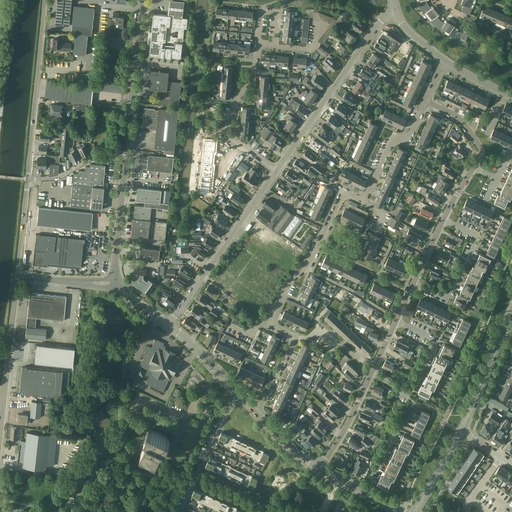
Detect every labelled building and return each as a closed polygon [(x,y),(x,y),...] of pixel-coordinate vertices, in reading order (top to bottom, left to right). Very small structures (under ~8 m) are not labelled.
[(69,26),(71,0),(57,0),(55,25),(69,26)] [(148,45),(151,45),(150,48),(150,55),(181,59),(182,42),(184,29),(184,28),(181,28),(182,18),(184,2),(169,0),(167,16),(154,14),(152,29),(152,32),(149,32),(149,33),(149,37),(149,40),(148,40),(147,44),(148,45)] [(419,0),(420,1),(417,2),(420,8),(427,5),(425,0),(419,0)] [(463,6),(462,8),(461,11),(469,15),(472,9),(469,8),(471,4),(462,0),(461,4),(463,6)] [(427,5),(420,8),(420,9),(424,14),(426,13),(429,16),(439,8),(437,5),(434,8),(433,7),(431,9),(427,5)] [(91,35),(94,8),(74,6),(71,33),(75,34),(73,54),(85,55),(87,35),(91,35)] [(484,6),(483,8),(480,15),(486,17),(489,8),(484,6)] [(285,17),(294,18),(295,9),(286,8),(285,17)] [(439,8),(429,16),(432,20),(430,22),(435,27),(440,20),(437,16),(439,15),(439,14),(441,11),(439,8)] [(489,8),(486,17),(491,20),(495,10),(489,8)] [(495,10),(491,20),(496,22),(500,13),(495,10)] [(256,12),(247,11),(246,20),(252,20),(253,18),(253,17),(255,17),(256,17),(256,12)] [(123,29),(123,25),(124,17),(119,17),(119,13),(113,13),(112,20),(116,20),(115,24),(118,25),(118,28),(123,29)] [(500,13),(496,22),(501,24),(505,15),(500,13)] [(505,15),(501,24),(507,26),(510,17),(505,15)] [(342,18),(339,16),(336,21),(339,22),(343,25),(345,23),(341,20),(342,18)] [(440,20),(435,27),(440,31),(441,29),(445,31),(452,20),(449,18),(447,21),(446,21),(445,23),(440,20)] [(335,27),(339,22),(336,21),(334,19),(330,24),(335,27)] [(355,20),(351,27),(360,33),(364,27),(355,20)] [(452,20),(445,31),(449,34),(448,36),(451,37),(454,39),(457,31),(453,29),(454,26),(454,25),(456,22),(452,20)] [(376,43),(387,50),(392,53),(398,45),(403,39),(389,30),(385,36),(385,35),(383,34),(380,37),(376,43)] [(457,31),(454,39),(460,41),(461,39),(466,41),(467,38),(468,39),(469,35),(468,35),(469,32),(464,30),(463,33),(457,31)] [(347,31),(345,34),(347,36),(345,39),(352,44),(356,38),(347,31)] [(60,39),(53,39),(52,48),(53,48),(53,50),(70,51),(70,43),(60,42),(60,39)] [(331,51),(322,45),(320,43),(315,51),(325,57),(327,54),(328,55),(331,51)] [(339,43),(337,46),(339,48),(337,50),(344,55),(348,50),(339,43)] [(384,54),(387,50),(376,43),(373,47),(381,53),(382,53),(384,54)] [(370,58),(377,63),(380,58),(373,53),(370,58)] [(328,73),(330,70),(333,72),(338,66),(331,60),(333,58),(330,55),(322,63),(325,65),(325,66),(323,68),(328,73)] [(373,68),(377,63),(370,58),(366,63),(373,68)] [(420,66),(429,71),(431,65),(422,61),(420,66)] [(222,73),(224,73),(232,73),(233,67),(233,64),(223,64),(222,73)] [(426,76),(429,71),(420,66),(417,72),(426,76)] [(364,67),(362,70),(374,78),(377,75),(372,72),(364,67)] [(161,72),(160,70),(157,71),(150,71),(150,78),(147,80),(149,82),(148,89),(156,90),(157,92),(156,103),(179,106),(181,83),(169,82),(168,80),(169,73),(161,72)] [(374,78),(362,70),(359,73),(362,75),(361,76),(368,80),(368,79),(370,80),(372,79),(373,80),(374,78)] [(417,72),(415,77),(424,81),(426,76),(417,72)] [(316,76),(312,83),(321,89),(325,83),(320,80),(320,79),(316,76)] [(415,77),(413,82),(422,86),(424,81),(415,77)] [(375,83),(371,80),(368,84),(372,87),(373,87),(375,89),(378,85),(376,83),(375,83)] [(45,81),(43,99),(69,101),(86,103),(90,104),(92,86),(45,81)] [(359,81),(356,86),(361,89),(368,94),(372,97),(374,95),(377,91),(374,89),(368,84),(366,87),(364,85),(363,84),(359,81)] [(449,92),(453,83),(448,81),(443,90),(449,92)] [(410,87),(419,91),(422,86),(413,82),(410,87)] [(454,94),(458,85),(453,83),(449,92),(454,94)] [(458,85),(454,94),(459,97),(463,88),(458,85)] [(361,89),(356,86),(352,90),(358,94),(361,96),(362,94),(363,94),(367,97),(365,99),(369,102),(372,98),(372,97),(368,94),(361,89)] [(417,96),(419,91),(410,87),(408,92),(417,96)] [(463,88),(459,97),(464,99),(468,90),(463,88)] [(305,90),(303,92),(314,100),(316,97),(316,98),(318,96),(317,95),(318,94),(311,90),(309,93),(305,90)] [(468,90),(464,99),(469,102),(474,93),(468,90)] [(230,98),(230,92),(222,91),(221,97),(217,97),(217,100),(227,101),(228,98),(230,98)] [(314,100),(303,92),(302,94),(305,97),(303,100),(310,105),(311,104),(311,105),(313,103),(312,102),(314,100)] [(414,102),(417,96),(408,92),(405,97),(414,102)] [(475,104),(479,95),(474,93),(469,102),(475,104)] [(352,104),(355,99),(353,98),(353,97),(350,95),(349,96),(346,94),(345,96),(344,96),(343,97),(343,98),(343,99),(349,103),(352,104)] [(484,97),(479,95),(475,104),(480,107),(484,97)] [(412,107),(414,102),(405,97),(403,103),(412,107)] [(484,97),(480,107),(485,109),(489,100),(484,97)] [(289,102),(305,113),(307,110),(292,99),(289,102)] [(86,107),(86,103),(69,101),(68,105),(78,107),(78,111),(85,111),(85,117),(89,118),(90,108),(86,107)] [(305,113),(289,102),(288,104),(290,105),(294,108),(293,109),(302,116),(305,113)] [(62,105),(51,104),(50,113),(57,114),(57,117),(61,117),(61,114),(62,105)] [(337,107),(349,115),(348,114),(350,111),(347,109),(339,104),(338,104),(337,106),(337,107)] [(501,113),(506,115),(510,107),(505,105),(501,113)] [(336,108),(335,109),(335,110),(334,110),(343,116),(343,117),(346,119),(349,115),(337,107),(336,108)] [(174,154),(174,151),(178,111),(159,109),(158,111),(155,110),(155,109),(144,108),(144,115),(145,115),(144,118),(143,118),(142,127),(150,128),(149,130),(156,131),(155,149),(164,149),(164,153),(174,154)] [(386,122),(391,112),(385,110),(381,119),(386,122)] [(391,112),(386,122),(392,124),(396,115),(391,112)] [(430,114),(428,120),(437,124),(440,125),(442,120),(443,117),(435,113),(434,116),(430,114)] [(287,131),(289,129),(292,131),(296,124),(293,121),(295,119),(288,114),(285,118),(289,121),(285,126),(286,126),(284,128),(284,129),(286,131),(287,131)] [(342,128),(343,126),(341,124),(341,123),(339,121),(331,115),(331,116),(330,116),(329,117),(329,118),(329,119),(342,128)] [(396,115),(392,124),(397,126),(401,117),(396,115)] [(401,117),(397,126),(402,129),(406,120),(401,117)] [(334,128),(333,130),(338,133),(340,131),(342,128),(329,119),(328,119),(327,119),(326,121),(327,122),(326,122),(334,128)] [(425,125),(434,129),(437,124),(428,120),(425,125)] [(370,123),(367,129),(375,132),(378,126),(370,123)] [(432,134),(434,129),(425,125),(423,130),(432,134)] [(61,145),(60,155),(65,156),(66,151),(68,137),(68,133),(69,128),(63,128),(61,142),(61,145)] [(268,128),(262,137),(267,141),(269,138),(271,140),(273,136),(271,135),(273,132),(268,128)] [(323,141),(327,143),(330,138),(324,134),(326,131),(322,128),(320,132),(319,131),(316,136),(323,141)] [(448,136),(450,138),(456,143),(458,140),(457,139),(460,135),(451,128),(448,136)] [(364,135),(372,138),(375,132),(367,129),(364,135)] [(490,137),(494,140),(498,131),(494,129),(490,137)] [(430,139),(432,134),(423,130),(421,135),(430,139)] [(498,131),(494,140),(499,142),(503,133),(498,131)] [(248,138),(249,135),(250,135),(251,132),(249,132),(240,132),(240,138),(244,138),(244,139),(247,141),(248,141),(248,138)] [(503,133),(499,142),(503,144),(507,135),(503,133)] [(364,135),(361,140),(369,144),(372,138),(364,135)] [(421,135),(418,140),(427,145),(430,139),(421,135)] [(503,144),(507,146),(511,138),(507,135),(503,144)] [(274,137),(271,142),(273,143),(273,144),(271,147),(274,150),(274,149),(276,151),(278,151),(279,148),(283,143),(274,137)] [(314,140),(310,145),(319,151),(322,146),(314,140)] [(369,144),(361,140),(359,146),(367,150),(369,144)] [(427,145),(418,140),(416,146),(425,150),(427,145)] [(76,146),(76,147),(78,149),(77,149),(82,157),(85,156),(80,145),(78,142),(76,144),(77,146),(76,146)] [(80,145),(85,156),(88,154),(84,145),(83,143),(80,145)] [(459,156),(462,158),(465,152),(460,149),(462,146),(459,144),(457,147),(453,145),(451,150),(452,150),(450,153),(457,158),(459,156)] [(46,146),(39,146),(38,153),(46,154),(46,146)] [(72,162),(75,161),(70,150),(69,149),(70,147),(68,146),(67,146),(67,151),(67,152),(68,154),(72,162)] [(359,146),(356,152),(364,156),(367,150),(359,146)] [(69,149),(70,150),(75,161),(78,159),(74,151),(73,148),(72,147),(69,149)] [(341,153),(332,147),(330,149),(339,156),(341,153)] [(396,154),(404,158),(407,152),(399,148),(396,154)] [(312,163),(316,157),(307,151),(302,156),(312,163)] [(330,159),(320,152),(317,155),(327,162),(330,159)] [(364,156),(356,152),(353,158),(361,162),(364,156)] [(396,154),(393,160),(401,164),(404,158),(396,154)] [(54,164),(59,165),(59,162),(59,159),(60,155),(45,156),(45,157),(54,158),(54,164)] [(144,156),(142,156),(142,162),(139,162),(138,172),(138,173),(143,174),(143,171),(147,171),(147,170),(172,173),(173,158),(149,155),(148,157),(144,157),(144,156)] [(296,160),(293,165),(299,170),(305,173),(306,170),(303,168),(305,166),(303,164),(300,162),(296,160)] [(398,170),(401,164),(393,160),(391,166),(398,170)] [(242,162),(238,167),(245,173),(249,167),(242,162)] [(313,162),(311,166),(321,173),(323,170),(313,162)] [(54,164),(50,164),(37,163),(36,168),(45,169),(45,166),(49,166),(49,170),(48,176),(58,175),(58,168),(59,165),(54,164)] [(73,173),(72,184),(103,188),(105,166),(89,164),(89,167),(85,166),(85,171),(78,170),(77,174),(73,173)] [(445,168),(442,173),(452,179),(455,173),(449,169),(451,167),(445,164),(443,167),(445,168)] [(396,176),(398,170),(391,166),(388,172),(396,176)] [(318,173),(310,167),(308,170),(316,176),(318,173)] [(253,178),(254,176),(254,177),(257,173),(252,169),(248,174),(246,173),(241,180),(251,187),(252,186),(253,186),(255,184),(254,183),(256,180),(253,178)] [(289,170),(285,176),(292,181),(294,179),(297,181),(299,178),(296,176),(289,170)] [(339,178),(345,180),(348,173),(342,170),(339,178)] [(345,180),(351,183),(354,175),(348,173),(345,180)] [(388,174),(385,180),(393,184),(396,178),(388,174)] [(351,183),(357,186),(360,178),(354,175),(351,183)] [(363,189),(366,181),(368,178),(362,175),(360,178),(357,186),(363,189)] [(439,177),(435,183),(445,189),(449,184),(445,182),(447,179),(441,176),(440,178),(439,177)] [(393,184),(385,180),(382,186),(390,190),(393,184)] [(289,189),(285,194),(290,198),(296,190),(298,187),(293,184),(292,185),(288,181),(284,186),(289,189)] [(324,187),(321,193),(329,196),(332,190),(326,187),(327,184),(321,181),(319,184),(324,187)] [(285,194),(289,189),(284,186),(280,182),(276,187),(283,192),(285,194)] [(434,188),(432,191),(437,194),(439,192),(442,194),(445,189),(435,183),(437,184),(434,188)] [(71,196),(102,199),(104,188),(103,188),(72,184),(71,196)] [(382,186),(379,192),(387,196),(390,190),(382,186)] [(427,189),(422,186),(419,192),(423,195),(427,189)] [(232,187),(229,191),(233,193),(230,199),(239,205),(240,205),(239,205),(243,199),(244,200),(244,199),(236,194),(238,191),(232,187)] [(511,196),(511,194),(511,190),(504,187),(502,191),(511,196)] [(138,188),(136,200),(160,203),(160,204),(169,205),(170,191),(162,190),(138,188)] [(299,188),(294,194),(298,197),(302,190),(299,188)] [(509,200),(511,196),(502,191),(500,195),(498,194),(508,199),(509,200)] [(387,196),(379,192),(377,198),(385,202),(387,196)] [(319,199),(327,202),(329,196),(321,193),(319,199)] [(429,194),(426,199),(429,201),(436,206),(440,201),(433,196),(429,194)] [(508,199),(498,194),(496,199),(506,203),(508,199)] [(102,199),(71,196),(70,207),(101,210),(102,199)] [(221,203),(221,201),(225,204),(227,201),(220,196),(217,200),(221,203)] [(412,196),(407,202),(412,206),(416,200),(412,196)] [(377,198),(374,204),(382,208),(385,202),(377,198)] [(267,199),(263,205),(273,211),(277,205),(273,203),(267,199)] [(319,199),(316,204),(324,208),(327,202),(319,199)] [(468,210),(472,201),(467,199),(463,208),(468,210)] [(506,203),(496,199),(494,203),(504,207),(506,203)] [(472,201),(468,210),(472,212),(476,204),(472,201)] [(316,204),(313,210),(321,214),(324,208),(316,204)] [(476,204),(472,212),(476,214),(480,206),(476,204)] [(134,205),(133,219),(132,219),(132,223),(132,224),(131,237),(148,239),(150,225),(151,221),(150,221),(151,207),(134,205)] [(267,224),(278,231),(280,233),(294,215),(281,205),(271,219),(260,211),(257,216),(261,219),(266,223),(267,224)] [(231,217),(236,211),(232,209),(228,207),(228,208),(225,206),(222,211),(231,217)] [(480,206),(476,214),(481,216),(485,208),(480,206)] [(93,213),(38,208),(37,225),(89,230),(90,222),(92,222),(93,213)] [(422,208),(419,213),(423,215),(431,218),(431,217),(432,217),(433,215),(432,214),(433,213),(426,210),(422,208)] [(489,210),(485,208),(481,216),(485,218),(489,210)] [(345,221),(350,212),(344,209),(340,218),(345,221)] [(321,214),(313,210),(311,216),(318,220),(321,214)] [(489,210),(485,218),(490,220),(494,212),(489,210)] [(395,218),(401,221),(405,214),(399,211),(395,218)] [(351,223),(355,214),(350,212),(345,221),(351,223)] [(223,219),(225,217),(220,213),(218,216),(219,217),(216,222),(224,228),(228,223),(223,219)] [(355,214),(351,223),(356,226),(360,217),(355,214)] [(356,226),(361,228),(365,219),(360,217),(356,226)] [(501,221),(510,225),(511,221),(503,217),(501,221)] [(401,222),(393,218),(389,226),(396,230),(401,222)] [(413,226),(425,231),(428,223),(417,218),(413,226)] [(165,240),(167,222),(155,221),(153,239),(165,240)] [(499,226),(507,230),(510,225),(501,221),(499,226)] [(209,226),(211,227),(210,229),(211,230),(209,233),(217,238),(223,230),(211,222),(209,225),(209,226)] [(497,231),(505,235),(507,230),(499,226),(497,231)] [(416,233),(413,232),(409,230),(407,234),(410,236),(413,238),(420,241),(422,236),(416,233)] [(497,231),(495,235),(503,239),(505,235),(497,231)] [(82,270),(84,244),(85,239),(55,236),(36,234),(34,250),(33,265),(82,270)] [(310,234),(300,247),(304,250),(313,236),(310,234)] [(371,235),(369,240),(378,244),(380,239),(371,235)] [(493,240),(501,244),(503,239),(495,235),(493,240)] [(447,237),(444,243),(452,247),(454,244),(459,246),(462,240),(453,236),(452,239),(447,237)] [(214,243),(207,239),(205,238),(202,243),(210,249),(214,243)] [(366,245),(375,249),(378,244),(369,240),(366,245)] [(493,240),(490,245),(499,248),(501,244),(493,240)] [(366,245),(364,250),(373,254),(375,249),(366,245)] [(496,253),(499,248),(490,245),(488,249),(496,253)] [(201,249),(197,246),(191,254),(196,257),(197,254),(203,258),(207,253),(208,251),(204,248),(203,251),(201,249)] [(496,253),(488,249),(486,254),(494,258),(496,253)] [(361,255),(370,260),(373,254),(364,250),(361,255)] [(448,256),(440,252),(437,258),(445,262),(448,256)] [(480,254),(479,258),(488,262),(490,258),(480,254)] [(327,268),(331,259),(326,256),(321,265),(327,268)] [(389,268),(393,260),(388,258),(384,266),(389,268)] [(479,258),(477,262),(486,267),(488,262),(479,258)] [(331,259),(327,268),(332,270),(336,261),(331,259)] [(453,273),(458,261),(455,259),(453,262),(451,268),(449,271),(453,273)] [(389,268),(393,270),(397,262),(393,260),(389,268)] [(336,261),(332,270),(337,273),(341,263),(336,261)] [(401,264),(397,262),(393,270),(397,272),(401,264)] [(489,268),(486,267),(477,262),(475,266),(484,271),(487,272),(489,268)] [(342,275),(346,266),(341,263),(337,273),(342,275)] [(401,264),(397,272),(402,275),(406,266),(401,264)] [(484,271),(475,266),(473,265),(471,270),(481,274),(483,270),(484,271)] [(346,266),(342,275),(347,277),(352,268),(346,266)] [(181,267),(178,272),(189,279),(193,274),(183,267),(181,267)] [(143,278),(143,274),(146,274),(146,269),(134,268),(133,282),(134,282),(135,283),(134,285),(149,295),(156,285),(149,280),(147,282),(144,279),(144,278),(143,278)] [(352,268),(347,277),(353,280),(357,271),(352,268)] [(440,273),(432,270),(429,276),(437,279),(440,273)] [(471,270),(469,274),(479,278),(481,274),(471,270)] [(357,271),(353,280),(358,282),(362,273),(357,271)] [(362,273),(358,282),(363,285),(367,276),(362,273)] [(467,278),(477,282),(479,278),(469,274),(467,278)] [(309,283),(317,286),(320,280),(312,276),(309,283)] [(467,278),(465,282),(475,287),(477,282),(467,278)] [(176,279),(173,283),(176,285),(176,286),(178,287),(179,287),(182,289),(186,284),(180,279),(179,280),(176,279)] [(473,291),(475,287),(465,282),(463,286),(473,291)] [(317,286),(309,283),(306,288),(314,292),(317,286)] [(375,295),(379,286),(374,283),(370,292),(375,295)] [(209,285),(205,291),(211,295),(212,293),(216,295),(217,292),(214,290),(215,288),(212,286),(211,287),(209,285)] [(379,286),(375,295),(380,297),(385,288),(379,286)] [(471,295),(473,291),(463,286),(461,290),(471,295)] [(306,288),(303,295),(311,298),(314,300),(317,293),(314,292),(306,288)] [(385,288),(380,297),(386,300),(390,291),(385,288)] [(165,289),(162,294),(167,297),(164,301),(172,306),(176,300),(171,296),(172,294),(165,289)] [(469,299),(471,295),(461,290),(460,294),(458,293),(458,294),(468,298),(469,299)] [(390,291),(386,300),(391,302),(395,293),(390,291)] [(30,293),(27,317),(63,321),(66,297),(30,293)] [(466,302),(468,298),(458,294),(456,298),(466,302)] [(311,298),(303,295),(301,300),(309,304),(311,298)] [(202,296),(198,302),(203,305),(205,303),(211,308),(214,304),(208,299),(204,297),(202,296)] [(464,307),(466,302),(456,298),(454,302),(464,307)] [(421,309),(425,301),(420,299),(416,307),(421,309)] [(429,303),(425,301),(421,309),(425,311),(429,303)] [(363,303),(358,309),(364,313),(366,311),(370,314),(370,315),(378,320),(381,314),(373,309),(371,308),(370,308),(369,307),(363,303)] [(430,313),(433,305),(429,303),(425,311),(430,313)] [(434,315),(438,307),(433,305),(430,313),(434,315)] [(201,308),(201,310),(197,307),(197,308),(194,306),(190,312),(196,316),(197,314),(202,317),(206,311),(201,308)] [(438,307),(434,315),(438,317),(442,309),(438,307)] [(219,312),(213,308),(210,312),(216,317),(219,312)] [(328,309),(323,316),(325,318),(324,319),(357,350),(359,347),(367,354),(372,349),(364,342),(363,342),(333,313),(328,309)] [(442,309),(438,317),(443,319),(446,311),(442,309)] [(287,322),(290,314),(284,311),(281,319),(287,322)] [(451,313),(446,311),(443,319),(447,322),(451,313)] [(293,325),(296,317),(290,314),(287,322),(293,325)] [(296,317),(293,325),(299,328),(302,320),(296,317)] [(187,318),(182,324),(191,329),(193,326),(197,329),(201,324),(194,319),(192,322),(187,318)] [(357,319),(355,324),(365,328),(368,323),(357,319)] [(461,324),(469,328),(471,323),(463,319),(461,322),(461,324)] [(302,320),(299,328),(305,331),(308,323),(302,320)] [(469,328),(461,324),(458,328),(467,332),(469,328)] [(28,338),(45,340),(46,329),(26,327),(25,338),(28,338)] [(456,333),(464,337),(467,332),(458,328),(456,333)] [(367,332),(366,335),(369,336),(368,336),(376,340),(377,338),(379,335),(378,335),(378,334),(376,333),(377,331),(372,329),(371,331),(368,330),(367,332)] [(464,337),(456,333),(454,338),(462,341),(464,337)] [(209,334),(205,343),(211,346),(216,337),(209,334)] [(272,336),(269,342),(277,345),(280,339),(272,336)] [(462,341),(454,338),(452,342),(460,346),(462,341)] [(163,346),(164,343),(155,339),(151,348),(148,346),(143,356),(144,357),(136,374),(148,379),(146,384),(163,392),(168,381),(175,378),(173,375),(174,375),(179,364),(176,363),(178,359),(174,357),(176,354),(164,349),(163,346)] [(396,344),(410,351),(413,345),(409,343),(408,345),(398,340),(396,344)] [(266,347),(274,351),(277,345),(269,342),(266,347)] [(220,354),(223,346),(217,343),(214,351),(220,354)] [(300,350),(308,353),(310,347),(303,344),(300,350)] [(410,351),(396,344),(394,347),(405,353),(403,356),(409,359),(411,355),(409,354),(410,351)] [(37,345),(35,363),(72,367),(74,348),(37,345)] [(443,349),(452,354),(452,353),(454,354),(456,350),(454,349),(455,348),(455,346),(452,345),(450,347),(445,345),(443,349)] [(229,348),(223,346),(220,354),(225,356),(229,348)] [(266,347),(263,353),(271,357),(274,351),(266,347)] [(229,348),(225,356),(231,359),(235,351),(229,348)] [(450,357),(452,354),(443,349),(441,353),(450,357)] [(300,350),(297,356),(305,359),(308,353),(300,350)] [(235,351),(231,359),(237,362),(241,354),(235,351)] [(271,357),(263,353),(260,359),(268,363),(271,357)] [(439,357),(447,361),(448,362),(450,358),(441,353),(440,354),(439,357)] [(297,356),(294,361),(302,365),(305,359),(297,356)] [(437,356),(435,361),(445,365),(447,361),(439,357),(437,356)] [(384,364),(393,368),(396,369),(398,364),(395,363),(394,364),(386,360),(384,364)] [(412,364),(405,360),(402,364),(409,368),(412,364)] [(292,367),(299,371),(302,365),(294,361),(292,367)] [(330,361),(325,366),(329,370),(334,365),(330,361)] [(435,361),(433,365),(443,369),(445,365),(435,361)] [(344,366),(342,369),(344,372),(352,379),(355,376),(358,373),(350,366),(346,362),(343,365),(344,366)] [(393,368),(384,364),(382,367),(391,372),(391,371),(392,372),(393,370),(392,369),(393,368)] [(433,365),(431,369),(441,373),(443,369),(433,365)] [(22,367),(19,393),(60,397),(62,371),(22,367)] [(237,375),(243,378),(246,370),(241,367),(237,375)] [(292,367),(289,373),(297,377),(299,371),(292,367)] [(431,369),(430,373),(439,377),(441,373),(431,369)] [(252,372),(246,370),(243,378),(249,380),(252,372)] [(249,380),(255,383),(258,375),(252,372),(249,380)] [(297,377),(289,373),(286,379),(294,383),(297,377)] [(321,373),(314,381),(320,386),(326,377),(321,373)] [(430,373),(428,377),(439,382),(441,378),(439,377),(430,373)] [(255,383),(261,386),(265,378),(258,375),(255,383)] [(428,377),(426,381),(435,386),(437,386),(439,382),(428,377)] [(435,386),(426,381),(424,385),(422,384),(422,385),(432,389),(433,390),(435,386)] [(285,382),(283,388),(290,391),(293,385),(285,382)] [(343,382),(340,387),(344,389),(343,390),(346,391),(346,390),(350,392),(352,386),(346,383),(343,382)] [(374,385),(371,391),(377,393),(375,396),(381,399),(383,396),(381,395),(384,389),(374,385)] [(430,393),(432,389),(422,385),(420,389),(430,393)] [(511,388),(505,385),(502,391),(510,395),(511,389),(511,388)] [(280,394),(288,397),(290,391),(283,388),(280,394)] [(428,397),(430,393),(420,389),(418,393),(421,394),(419,398),(426,401),(428,397)] [(344,395),(341,393),(337,390),(333,395),(337,398),(343,403),(347,398),(344,396),(344,395)] [(507,401),(510,395),(502,391),(499,397),(507,401)] [(280,394),(277,400),(285,403),(288,397),(280,394)] [(277,400),(274,405),(282,409),(285,410),(287,404),(285,403),(277,400)] [(380,406),(378,409),(383,411),(385,407),(384,406),(386,403),(381,400),(379,405),(380,406)] [(366,401),(364,407),(374,411),(377,406),(366,401)] [(41,403),(31,402),(30,417),(40,418),(41,403)] [(326,408),(336,417),(338,415),(337,414),(339,411),(331,404),(329,407),(328,406),(326,408)] [(282,409),(274,405),(271,411),(279,415),(282,409)] [(313,406),(311,409),(317,415),(320,412),(313,406)] [(336,417),(326,408),(324,410),(326,411),(324,414),(332,421),(334,418),(335,419),(336,417)] [(420,416),(428,420),(430,415),(422,411),(420,416)] [(361,412),(359,418),(362,419),(361,421),(371,425),(372,422),(369,420),(371,417),(361,412)] [(501,419),(492,413),(488,419),(489,420),(492,422),(495,424),(497,425),(501,419)] [(27,415),(17,414),(17,423),(26,424),(27,420),(28,420),(28,419),(27,419),(27,415)] [(379,423),(380,420),(378,419),(380,416),(375,414),(372,420),(379,423)] [(418,420),(426,424),(428,420),(420,416),(418,420)] [(316,427),(323,433),(327,429),(322,425),(323,424),(318,420),(316,422),(318,424),(316,427)] [(415,425),(424,429),(426,424),(418,420),(415,425)] [(483,433),(484,434),(491,424),(492,422),(489,420),(485,425),(484,426),(483,426),(482,428),(480,432),(481,432),(481,433),(482,434),(483,433)] [(506,420),(497,433),(492,440),(496,443),(503,433),(504,431),(506,429),(510,422),(506,420)] [(493,428),(494,426),(493,426),(491,424),(484,434),(485,435),(485,436),(486,436),(487,436),(492,429),(493,428)] [(368,432),(366,431),(366,430),(363,428),(356,425),(355,426),(354,427),(355,428),(354,430),(356,431),(356,432),(360,434),(360,435),(366,438),(368,432)] [(415,425),(413,429),(422,433),(424,429),(415,425)] [(16,428),(12,427),(11,439),(15,439),(21,439),(22,429),(16,428)] [(319,438),(323,433),(316,427),(313,429),(311,428),(309,429),(314,434),(314,433),(319,438)] [(303,428),(300,431),(302,433),(305,437),(308,434),(303,428)] [(165,448),(166,447),(170,439),(149,429),(145,437),(147,438),(145,442),(146,442),(141,453),(157,460),(162,450),(166,452),(167,449),(165,448)] [(419,438),(422,433),(413,429),(411,434),(419,438)] [(25,442),(20,441),(17,462),(23,462),(22,467),(45,470),(46,465),(53,466),(57,436),(27,432),(25,442)] [(219,437),(220,438),(218,441),(224,444),(228,435),(222,433),(221,432),(219,437)] [(503,433),(496,443),(501,446),(505,439),(504,438),(506,436),(503,433)] [(228,435),(224,444),(223,445),(227,446),(231,447),(235,439),(231,437),(231,436),(228,435)] [(402,440),(412,444),(414,440),(404,436),(402,440)] [(311,437),(306,440),(311,447),(316,443),(311,437)] [(355,448),(359,444),(357,442),(354,439),(354,440),(351,437),(350,437),(348,439),(349,440),(347,442),(353,447),(355,448)] [(231,447),(238,451),(242,442),(239,441),(240,440),(235,438),(235,439),(231,447)] [(364,438),(361,442),(366,447),(370,443),(364,438)] [(410,448),(412,444),(402,440),(400,444),(410,448)] [(242,441),(242,442),(238,451),(245,454),(249,445),(246,444),(247,443),(242,441)] [(245,454),(252,457),(256,449),(253,447),(254,446),(249,444),(249,445),(245,454)] [(408,453),(410,448),(400,444),(398,448),(408,453)] [(395,451),(404,456),(406,457),(408,453),(398,448),(397,447),(395,451)] [(256,449),(252,457),(256,459),(256,460),(259,461),(263,452),(264,451),(261,450),(260,450),(256,449)] [(474,449),(470,454),(480,461),(484,455),(474,449)] [(403,460),(404,456),(395,451),(393,456),(403,460)] [(265,463),(267,460),(268,460),(269,458),(268,458),(269,455),(263,452),(259,461),(265,463)] [(352,457),(344,453),(343,457),(339,456),(335,464),(343,468),(347,460),(350,461),(352,457)] [(470,454),(467,460),(476,466),(480,461),(470,454)] [(401,464),(403,460),(393,456),(391,460),(401,464)] [(212,469),(216,460),(210,458),(209,461),(208,461),(206,466),(212,469)] [(364,462),(356,459),(354,463),(356,464),(352,472),(360,476),(364,467),(362,466),(364,462)] [(217,471),(220,472),(224,464),(216,460),(212,469),(212,470),(216,472),(217,471)] [(389,464),(399,468),(401,464),(391,460),(389,464)] [(466,460),(463,465),(473,472),(476,467),(466,460)] [(227,465),(224,464),(220,472),(223,474),(223,475),(226,476),(231,467),(231,466),(228,465),(227,465)] [(397,472),(399,468),(389,464),(387,468),(397,472)] [(463,465),(459,471),(469,477),(473,472),(463,465)] [(499,466),(495,474),(499,477),(504,469),(499,466)] [(238,470),(231,467),(226,476),(229,477),(229,478),(233,480),(234,479),(238,470)] [(395,477),(397,472),(387,468),(385,472),(395,477)] [(504,469),(499,477),(503,480),(508,472),(504,469)] [(238,470),(234,479),(236,480),(236,481),(240,483),(241,482),(245,474),(238,470)] [(459,471),(455,476),(465,483),(469,477),(459,471)] [(393,481),(395,477),(385,472),(383,476),(382,475),(382,476),(391,480),(393,481)] [(511,474),(508,472),(503,480),(508,482),(511,475),(511,474)] [(248,475),(245,474),(241,482),(245,484),(244,485),(247,486),(248,485),(252,477),(252,476),(249,474),(248,475)] [(389,484),(391,480),(382,476),(380,480),(389,484)] [(455,476),(452,481),(462,488),(465,483),(455,476)] [(255,485),(256,486),(257,484),(256,483),(258,480),(252,477),(248,485),(254,488),(255,485)] [(387,489),(389,484),(380,480),(378,484),(387,489)] [(452,481),(448,487),(458,494),(462,488),(452,481)] [(192,494),(193,495),(191,498),(197,501),(201,492),(195,490),(194,489),(192,494)] [(201,492),(197,501),(197,502),(200,503),(204,504),(208,496),(204,494),(205,493),(202,492),(201,492)] [(213,498),(213,497),(209,495),(208,496),(204,504),(211,508),(215,499),(213,498)] [(216,498),(215,499),(211,508),(218,511),(222,502),(220,501),(220,500),(216,498)] [(227,504),(223,502),(222,502),(218,511),(220,511),(227,511),(230,506),(227,504)]
